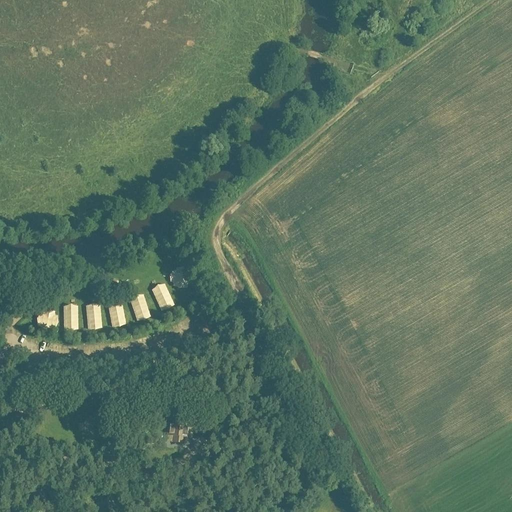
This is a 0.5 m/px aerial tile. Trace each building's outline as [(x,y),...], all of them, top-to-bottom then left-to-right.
[(190,292),(182,296),(185,304),(193,301),(190,292)] [(171,305),(166,307),(169,316),(175,314),(171,305)] [(140,328),(150,325),(147,314),(137,316),(140,328)] [(102,325),(113,324),(112,315),(102,316),(102,325)] [(96,316),(87,316),(88,326),(97,326),(96,316)] [(79,327),(79,318),(69,318),(69,327),(79,327)] [(122,328),(131,326),(130,318),(121,319),(122,328)] [(57,333),(58,324),(49,323),(48,332),(57,333)] [(84,402),(76,405),(78,413),(86,410),(84,402)] [(194,427),(174,425),(172,443),(186,445),(187,439),(193,440),(194,427)] [(30,495),(37,511),(51,505),(43,489),(30,495)] [(96,504),(99,511),(115,511),(109,498),(96,504)]
